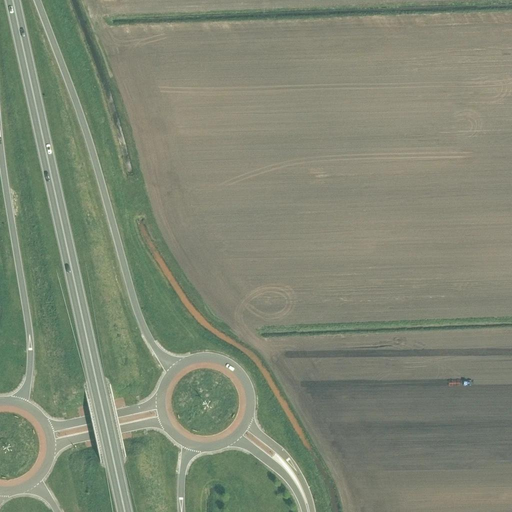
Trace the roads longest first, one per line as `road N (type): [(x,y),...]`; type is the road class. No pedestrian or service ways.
road 1 (trunk): [(123,511),(11,0)]
road 2 (trunk): [(176,366),(138,315),(86,134),(36,0)]
road 3 (trunk): [(0,143),(29,333),(20,401)]
road 4 (secondary): [(243,425),(249,396),(234,369),(206,357),(176,366)]
road 5 (secondary): [(159,395),(143,407),(62,425),(45,421)]
